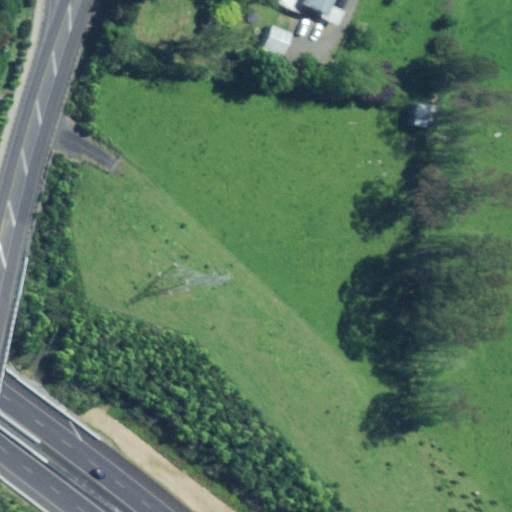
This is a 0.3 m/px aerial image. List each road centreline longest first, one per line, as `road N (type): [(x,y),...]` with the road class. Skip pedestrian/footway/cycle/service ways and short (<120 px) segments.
road 1 (secondary): [(0,239),(41,77),(72,0)]
road 2 (motorway): [(0,388),(154,511)]
